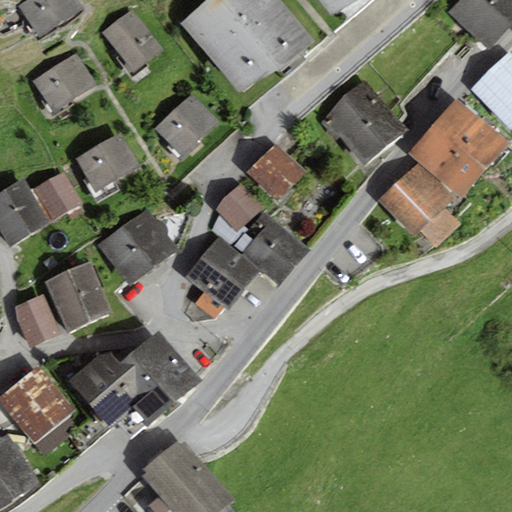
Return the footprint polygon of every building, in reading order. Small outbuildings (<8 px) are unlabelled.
[(28,0),(19,7),(40,40),(84,12),(75,0),(28,0)] [(312,39),(277,0),(215,0),(181,24),(240,98),(312,39)] [(359,0),(316,0),(333,21),(359,0)] [(489,50),(511,25),(511,0),(461,0),(449,13),(489,50)] [(164,51),(133,11),(102,33),(133,74),(164,51)] [(511,55),(510,53),(471,91),(511,131),(511,55)] [(55,113),(96,86),(75,54),(33,81),(55,113)] [(345,142),(385,106),(364,82),(324,119),(345,142)] [(193,94),(154,129),(180,157),(183,160),(200,144),(197,142),(219,122),(193,94)] [(509,144),(455,98),(432,126),(485,171),(509,144)] [(368,167),(408,131),(385,106),(345,142),(368,167)] [(462,199),(485,171),(432,126),(408,154),(462,199)] [(75,159),(96,193),(140,167),(119,133),(75,159)] [(306,173),(276,143),(247,172),(277,202),(306,173)] [(453,200),(418,164),(379,201),(415,238),(421,232),(437,248),(461,225),(445,208),(453,200)] [(31,191),(51,223),(83,204),(63,172),(31,191)] [(0,194),(0,231),(10,248),(51,223),(31,191),(24,179),(0,194)] [(264,209),(241,184),(214,209),(237,234),(264,209)] [(147,210),(97,246),(127,286),(177,250),(147,210)] [(310,250),(271,220),(257,237),(296,268),(310,250)] [(228,310),(260,269),(243,256),(219,237),(187,279),(204,292),(195,304),(214,320),(224,308),(228,310)] [(282,286),(296,268),(257,237),(243,256),(260,269),(282,286)] [(113,314),(90,263),(46,283),(69,334),(113,314)] [(60,335),(43,294),(13,307),(30,347),(60,335)] [(202,381),(158,331),(118,363),(109,353),(100,355),(71,381),(111,427),(131,411),(148,426),(202,381)] [(37,368),(0,397),(0,402),(34,445),(68,417),(74,413),(37,368)] [(68,417),(34,445),(43,456),(78,429),(68,417)] [(0,509),(40,485),(8,434),(0,439),(0,509)] [(235,511),(229,504),(234,500),(183,442),(179,446),(176,442),(143,470),(147,474),(143,478),(160,498),(149,508),(153,511),(235,511)]
